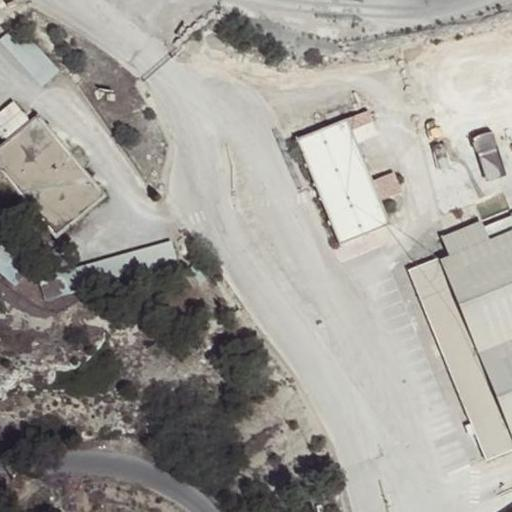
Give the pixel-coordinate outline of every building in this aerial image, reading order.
[(22,25),(5,41),(48,85),(65,69),(22,25)] [(0,146),(0,161),(59,229),(104,184),(37,111),(0,146)] [(307,136),(344,242),(395,225),(361,127),(379,120),(376,111),(307,136)] [(401,174),(382,179),(387,197),(406,192),(401,174)] [(20,242),(4,258),(29,283),(45,266),(20,242)] [(511,242),(463,265),(511,390),(511,242)] [(180,245),(109,257),(112,279),(184,267),(180,245)]
